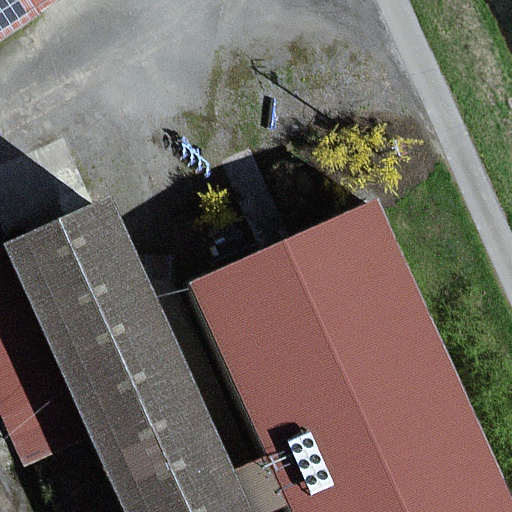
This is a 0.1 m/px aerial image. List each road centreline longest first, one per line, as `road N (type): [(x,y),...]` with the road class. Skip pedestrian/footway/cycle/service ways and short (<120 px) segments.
road 1 (unclassified): [(392,0),(511,269)]
road 2 (track): [(0,108),(176,0)]
